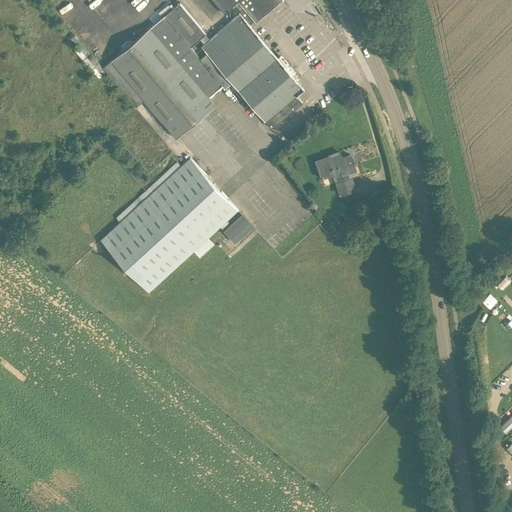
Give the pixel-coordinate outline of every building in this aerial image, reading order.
[(256,23),(282,0),(212,0),(225,14),(233,6),(239,14),(201,46),(207,53),(200,58),(190,47),(206,34),(179,3),(104,66),(136,105),(145,98),(176,135),(216,103),(210,95),(224,84),(226,86),(225,87),(226,87),(234,81),(271,127),(302,102),(295,94),(303,87),(249,24),(254,20),(256,23)] [(341,157),(338,151),(328,155),(329,156),(315,161),(321,179),(332,175),(339,195),(357,189),(351,173),(356,171),(350,155),(341,157)] [(238,209),(190,157),(181,166),(177,162),(113,221),(117,225),(100,240),(148,292),(194,251),(199,257),(214,244),(208,237),(238,209)] [(234,243),(254,226),(242,213),(223,231),(234,243)] [(507,432),(511,427),(511,414),(501,425),(507,432)]
